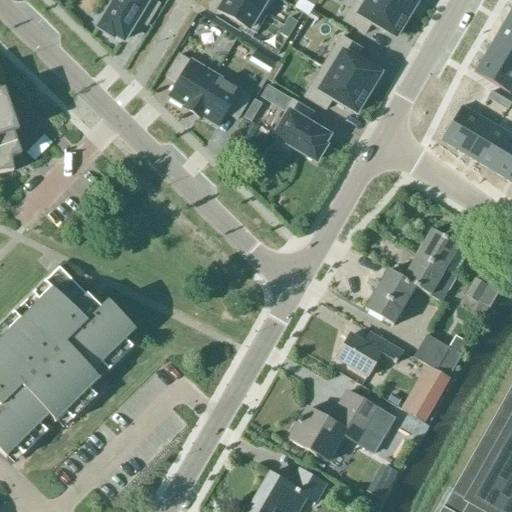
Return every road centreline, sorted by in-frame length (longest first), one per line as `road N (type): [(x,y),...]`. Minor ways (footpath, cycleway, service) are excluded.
road 1 (residential): [(295,291),(0,4)]
road 2 (residential): [(165,511),(295,291)]
road 3 (residential): [(295,291),(380,140)]
road 4 (residential): [(380,140),(462,0)]
road 5 (residential): [(511,223),(380,140)]
